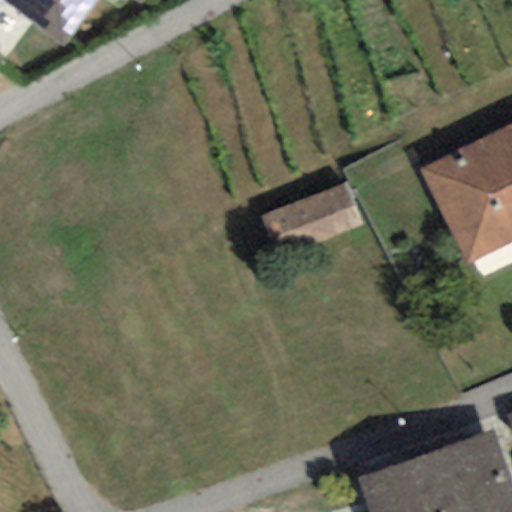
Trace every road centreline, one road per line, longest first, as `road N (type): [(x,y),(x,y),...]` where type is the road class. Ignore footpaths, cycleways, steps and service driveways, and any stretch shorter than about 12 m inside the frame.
road 1 (residential): [(511,391),(191,511)]
road 2 (residential): [(0,109),(213,0)]
road 3 (residential): [(0,345),(75,511)]
